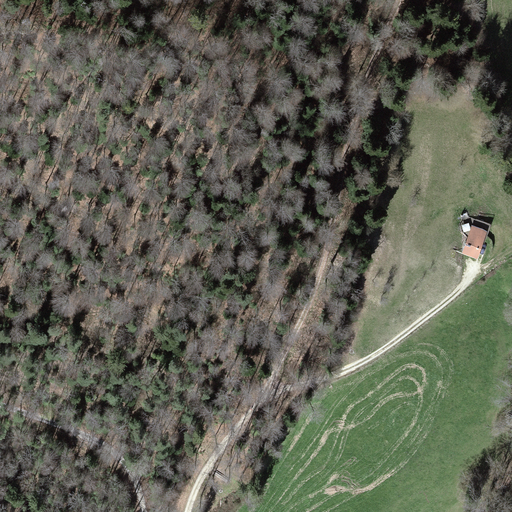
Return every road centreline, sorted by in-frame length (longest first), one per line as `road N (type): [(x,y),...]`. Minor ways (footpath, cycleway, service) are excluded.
road 1 (track): [(398,0),(272,390),(210,461),(187,511)]
road 2 (track): [(295,334),(249,278),(224,264),(135,237),(0,173)]
road 3 (track): [(511,250),(364,362),(272,390)]
road 4 (track): [(141,511),(138,480),(111,447),(0,402)]
